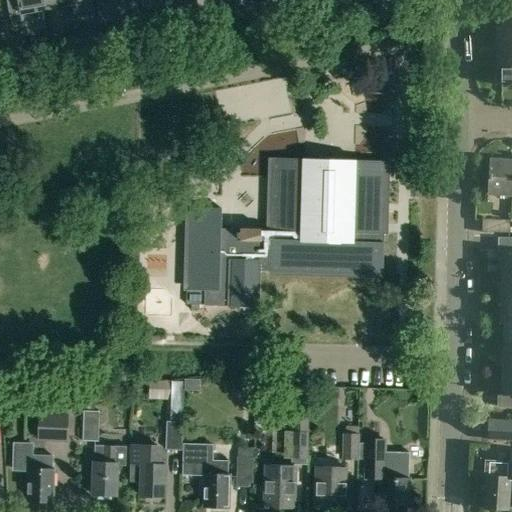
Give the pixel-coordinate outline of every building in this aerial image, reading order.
[(21,14),(47,10),(45,0),(11,0),(13,7),(19,5),(21,14)] [(45,0),(47,10),(72,5),(74,14),(92,11),(89,0),(45,0)] [(274,16),(271,0),(259,0),(263,18),(274,16)] [(282,0),(271,0),(274,16),(285,14),(282,0)] [(511,0),(509,0),(510,11),(496,11),(496,36),(511,35),(511,0)] [(197,4),(185,6),(190,32),(202,29),(197,4)] [(175,8),(179,34),(190,32),(185,6),(175,8)] [(495,60),(511,60),(511,35),(496,36),(495,60)] [(20,37),(9,39),(14,65),(25,63),(20,37)] [(9,39),(0,41),(0,54),(7,89),(18,86),(14,65),(9,39)] [(100,78),(94,47),(77,50),(82,81),(100,78)] [(511,60),(495,60),(495,85),(511,85),(511,60)] [(269,95),(270,111),(303,110),(302,93),(269,95)] [(189,206),(187,289),(207,289),(207,304),(259,305),(260,269),(382,273),(383,243),(383,238),(384,201),(384,195),(385,161),(342,160),(333,160),(334,150),(323,149),(323,160),(303,159),(271,158),(270,195),(269,228),(238,227),(232,227),(220,227),(221,207),(189,206)] [(487,195),(511,196),(511,193),(511,182),(511,160),(489,159),(487,195)] [(509,233),(509,221),(482,220),(481,233),(509,233)] [(511,275),(511,250),(502,250),(501,275),(511,275)] [(511,275),(501,275),(500,299),(511,299),(511,275)] [(198,303),(207,304),(207,289),(187,289),(186,303),(190,303),(190,309),(198,309),(198,303)] [(511,299),(500,299),(500,324),(504,324),(504,323),(511,323),(511,299)] [(511,323),(504,323),(504,324),(503,348),(511,347),(511,323)] [(511,347),(503,348),(503,371),(511,371),(511,347)] [(502,397),(511,396),(511,371),(503,371),(502,397)] [(255,375),(232,375),(231,389),(254,390),(255,375)] [(169,380),(168,403),(182,403),(183,381),(169,380)] [(37,441),(67,443),(68,414),(38,412),(37,441)] [(82,412),(81,442),(97,443),(98,412),(82,412)] [(511,423),(489,421),(488,439),(511,441),(511,423)] [(182,422),(165,422),(165,450),(182,451),(182,444),(182,422)] [(292,434),(292,458),(306,458),(306,434),(292,434)] [(357,435),(342,435),(342,459),(356,459),(356,443),(357,435)] [(383,442),(364,441),(364,444),(364,459),(363,478),(380,479),(380,495),(381,495),(381,511),(388,511),(405,511),(406,500),(407,500),(408,480),(407,480),(408,456),(404,452),(397,452),(393,455),(393,459),(382,459),(383,442)] [(356,459),(364,459),(364,444),(356,443),(356,459)] [(182,444),(182,451),(181,475),(203,475),(202,490),(204,490),(203,507),(228,507),(229,475),(227,475),(227,461),(211,461),(212,445),(182,444)] [(159,448),(132,446),(130,481),(140,481),(140,497),(145,497),(145,501),(158,502),(158,498),(164,498),(165,466),(158,466),(159,448)] [(125,466),(126,449),(102,448),(102,457),(93,457),(93,463),(92,463),(91,495),(97,496),(96,500),(111,500),(111,496),(116,496),(117,466),(125,466)] [(511,451),(510,451),(509,464),(486,462),(484,477),(485,477),(483,509),(508,511),(510,480),(511,479),(511,451)] [(28,470),(27,501),(51,503),(52,471),(51,470),(52,456),(30,455),(29,470),(28,470)] [(293,507),(294,468),(265,467),(264,505),(263,505),(263,509),(268,509),(268,507),(293,507)] [(345,469),(316,468),(315,507),(314,507),(314,510),(319,510),(319,508),(344,508),(345,469)]
